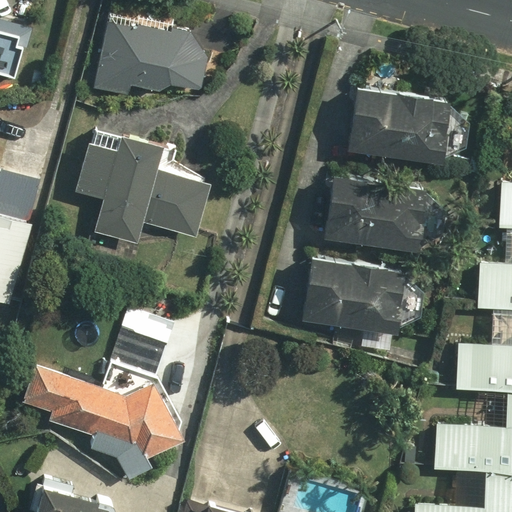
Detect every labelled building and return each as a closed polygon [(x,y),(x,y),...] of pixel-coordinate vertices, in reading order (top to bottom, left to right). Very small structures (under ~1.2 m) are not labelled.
[(188,30),(102,20),(89,85),(124,92),(125,83),(154,89),(164,82),(192,88),(199,55),(188,30)] [(440,102),(347,88),(338,149),(430,163),(440,102)] [(203,183),(147,169),(154,145),(112,135),(109,147),(78,139),(65,192),(97,199),(89,230),(130,240),(136,220),(191,233),(203,183)] [(416,188),(324,175),(315,236),(407,249),(416,188)] [(511,182),(497,181),(494,226),(511,227),(511,182)] [(0,302),(4,304),(21,232),(15,230),(18,219),(0,214),(0,302)] [(397,271),(304,257),(295,318),(387,332),(397,271)] [(511,264),(476,263),(473,307),(511,309),(511,264)] [(511,345),(454,342),(450,388),(511,392),(511,345)] [(121,394),(28,362),(15,404),(88,433),(83,446),(109,456),(122,479),(146,466),(139,454),(176,442),(144,382),(121,394)] [(500,427),(431,422),(428,468),(489,472),(511,473),(511,394),(502,394),(500,427)] [(477,507),(409,503),(408,511),(511,511),(511,475),(480,473),(477,507)] [(104,511),(105,507),(32,487),(24,511),(104,511)] [(235,511),(186,500),(183,511),(235,511)]
